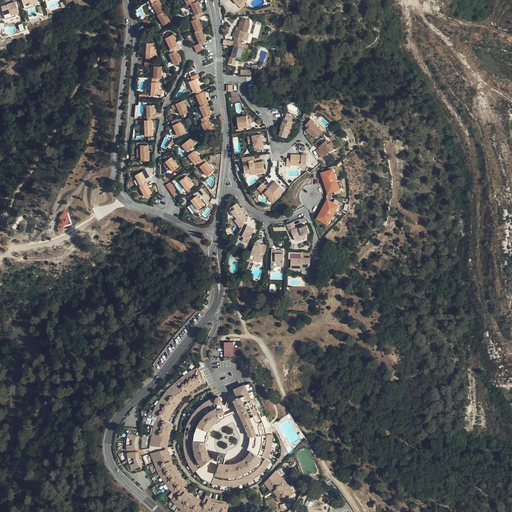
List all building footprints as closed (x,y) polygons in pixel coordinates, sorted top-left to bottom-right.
[(17,0),(13,0),(14,1),(10,3),(10,1),(3,3),(7,16),(18,13),(17,11),(20,9),(17,0)] [(38,2),(37,0),(21,0),(25,9),(35,5),(34,3),(38,2)] [(152,4),(156,11),(158,10),(160,13),(158,14),(164,11),(165,10),(158,0),(157,0),(153,0),(151,1),(153,3),(152,4)] [(245,5),(244,3),(243,0),(233,0),(241,9),(245,5)] [(191,4),(194,11),(196,10),(198,14),(196,14),(196,15),(199,13),(202,12),(198,1),(194,2),(192,3),(191,4)] [(157,15),(162,22),(163,21),(165,24),(163,25),(164,25),(170,21),(164,11),(158,14),(157,15)] [(192,21),(195,28),(197,27),(198,31),(196,31),(196,32),(202,29),(203,29),(199,18),(201,17),(199,13),(196,15),(192,16),(194,20),(192,21)] [(240,21),(238,28),(238,30),(236,30),(234,37),(235,37),(233,41),(241,43),(242,39),(244,32),(247,33),(250,24),(240,21)] [(207,40),(202,29),(196,32),(195,32),(198,40),(200,39),(202,42),(199,43),(200,43),(207,40)] [(166,38),(168,37),(169,40),(167,41),(171,49),(177,46),(178,46),(173,35),(169,36),(168,34),(165,36),(166,38)] [(249,46),(241,43),(233,41),(232,45),(234,46),(231,57),(231,56),(229,63),(234,65),(236,58),(240,59),(243,48),(249,49),(249,46)] [(147,46),(147,47),(149,47),(149,50),(146,50),(146,58),(152,59),(154,59),(155,46),(147,46)] [(178,50),(177,46),(171,49),(170,50),(171,53),(169,54),(173,61),(175,60),(176,63),(174,64),(181,61),(176,51),(178,50)] [(156,65),(155,75),(163,76),(164,65),(156,65)] [(189,82),(192,89),(194,88),(196,91),(194,92),(194,93),(196,92),(201,89),(196,78),(199,77),(198,74),(190,77),(187,78),(189,82)] [(159,90),(160,78),(154,78),(152,78),(152,82),(154,82),(154,86),(152,86),(151,94),(154,94),(159,94),(159,90)] [(196,95),(198,94),(200,97),(198,98),(201,106),(206,103),(208,103),(206,99),(203,92),(202,92),(197,94),(196,95)] [(188,112),(183,101),(171,106),(173,110),(178,108),(181,115),(188,112)] [(201,119),(203,122),(208,120),(209,119),(208,116),(212,114),(206,103),(201,106),(200,106),(205,117),(201,119)] [(147,117),(160,117),(161,112),(156,113),(156,110),(155,110),(154,105),(147,105),(147,113),(150,113),(150,117),(147,117)] [(238,114),(240,124),(247,123),(250,123),(250,125),(253,125),(252,116),(249,117),(248,113),(238,114)] [(279,135),(284,137),(286,132),(288,133),(290,129),(293,121),(292,121),(285,118),(284,118),(280,128),(281,128),(279,135)] [(305,125),(308,128),(314,122),(311,119),(305,125)] [(145,120),(145,124),(147,124),(147,128),(145,128),(145,136),(153,136),(152,120),(145,120)] [(208,133),(206,133),(206,134),(213,131),(208,120),(203,122),(201,123),(205,130),(207,129),(208,133)] [(180,122),(177,123),(173,125),(175,124),(177,128),(175,128),(178,136),(185,133),(180,122)] [(322,130),(314,122),(308,128),(306,130),(311,135),(312,134),(315,138),(317,136),(322,130)] [(256,140),(257,144),(257,148),(266,146),(265,138),(264,138),(263,136),(265,136),(264,131),(250,134),(251,141),(256,140)] [(182,145),(184,144),(186,146),(184,148),(189,154),(194,151),(196,149),(188,140),(182,145)] [(328,144),(326,141),(318,147),(320,149),(317,151),(322,157),(326,154),(332,150),(331,148),(334,146),(335,145),(331,141),(330,142),(328,144)] [(141,149),(141,157),(141,161),(149,161),(149,145),(141,145),(141,149)] [(202,160),(194,151),(189,154),(188,155),(189,155),(190,154),(192,157),(191,158),(196,165),(198,163),(202,160)] [(291,165),(301,165),(301,163),(307,164),(307,155),(306,155),(304,155),(291,154),(291,159),(287,158),(286,167),(291,167),(291,165)] [(165,162),(166,163),(171,168),(173,171),(179,166),(171,157),(168,159),(166,156),(164,157),(164,159),(166,161),(165,162)] [(254,163),(253,156),(242,157),(243,162),(249,161),(249,165),(244,166),(245,172),(250,171),(251,172),(255,172),(256,173),(265,172),(263,161),(256,162),(256,164),(254,164),(254,163)] [(213,171),(204,158),(202,160),(198,163),(200,166),(202,165),(204,168),(202,169),(207,176),(213,171)] [(327,183),(335,180),(333,174),(332,170),(322,174),(325,182),(327,182),(327,183)] [(148,181),(149,180),(142,171),(135,175),(137,174),(139,178),(137,179),(142,184),(148,181)] [(180,181),(187,190),(191,188),(193,186),(186,176),(180,181)] [(337,190),(341,189),(339,184),(337,180),(335,180),(327,183),(326,184),(329,191),(330,191),(331,193),(337,190)] [(141,184),(143,193),(145,192),(147,195),(145,197),(152,193),(148,181),(142,184),(141,184)] [(174,198),(179,194),(170,182),(165,185),(174,198)] [(321,210),(322,211),(323,209),(328,202),(329,201),(329,200),(330,200),(330,195),(329,193),(329,191),(326,184),(325,182),(324,183),(328,194),(327,200),(321,210)] [(274,196),(276,199),(285,190),(279,185),(276,188),(272,184),(269,187),(271,189),(270,190),(268,188),(268,189),(262,183),(258,188),(263,193),(265,192),(271,198),(274,196)] [(191,200),(193,199),(195,202),(193,203),(198,209),(204,205),(197,195),(191,200)] [(333,216),(336,212),(339,207),(335,205),(330,202),(329,203),(328,202),(323,209),(324,210),(332,215),(333,216)] [(343,206),(336,202),(335,205),(339,207),(336,212),(338,213),(343,206)] [(237,203),(233,206),(234,208),(233,209),(231,210),(237,219),(236,219),(238,222),(240,221),(243,225),(244,222),(247,217),(243,215),(239,209),(241,208),(237,203)] [(329,220),(332,215),(324,210),(324,211),(322,211),(317,218),(326,224),(329,220)] [(242,227),(241,229),(239,234),(244,236),(242,240),(248,243),(255,228),(251,226),(249,229),(246,228),(247,225),(248,225),(248,224),(244,222),(243,225),(242,227)] [(295,228),(294,225),(288,227),(289,231),(291,230),(295,240),(297,240),(303,238),(302,235),(305,234),(309,232),(307,225),(299,228),(299,227),(295,228)] [(255,242),(249,258),(253,260),(259,262),(261,258),(262,258),(267,246),(263,244),(263,245),(261,248),(258,246),(259,244),(255,242)] [(284,250),(280,250),(280,253),(276,253),(276,250),(276,249),(272,249),(271,261),(277,261),(277,266),(283,266),(284,250)] [(291,269),(301,269),(301,266),(310,267),(310,258),(301,258),(301,259),(296,258),(296,254),(289,254),(289,259),(291,259),(291,269)] [(224,342),(225,356),(234,356),(233,342),(224,342)] [(205,383),(198,367),(190,371),(183,377),(175,383),(167,390),(162,397),(156,406),(152,415),(158,418),(153,426),(151,436),(151,446),(168,447),(168,439),(170,431),(172,424),(167,421),(170,414),(176,406),(179,401),(185,396),(192,391),(198,386),(205,383)] [(237,384),(233,385),(237,395),(232,397),(246,427),(246,433),(250,433),(250,438),(248,443),(246,446),(250,448),(247,452),(244,456),(237,461),(227,463),(223,462),(219,462),(210,458),(209,454),(206,449),(205,444),(205,439),(207,429),(210,426),(215,420),(220,417),(213,396),(205,401),(193,412),(190,419),(187,429),(184,445),(186,453),(189,461),(193,469),(210,481),(219,482),(227,483),(235,483),(251,477),(257,472),(263,466),(268,459),(265,456),(268,451),(270,441),(270,433),(265,433),(264,426),(245,380),(239,383),(237,384)] [(141,436),(129,433),(127,438),(133,439),(133,442),(133,445),(127,445),(127,451),(139,450),(139,442),(141,436)] [(168,450),(152,454),(155,463),(159,472),(164,479),(170,487),(177,496),(172,500),(179,507),(187,511),(197,511),(198,510),(201,511),(227,511),(229,501),(222,501),(213,498),(207,495),(204,501),(197,498),(189,493),(184,487),(189,483),(183,477),(179,470),(175,463),(171,456),(168,450)] [(139,452),(128,453),(128,457),(134,457),(134,460),(136,463),(130,465),(132,469),(142,464),(140,458),(139,452)] [(274,467),(262,481),(267,487),(272,493),(276,500),(292,491),(286,482),(280,475),(274,467)]
